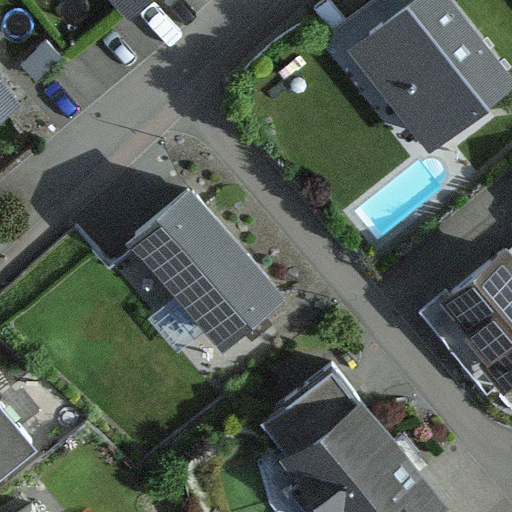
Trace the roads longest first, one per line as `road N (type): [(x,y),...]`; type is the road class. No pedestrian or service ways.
road 1 (residential): [(172,65),(468,425),(511,455)]
road 2 (secondary): [(0,201),(98,302),(245,511)]
road 3 (residential): [(0,222),(172,65)]
